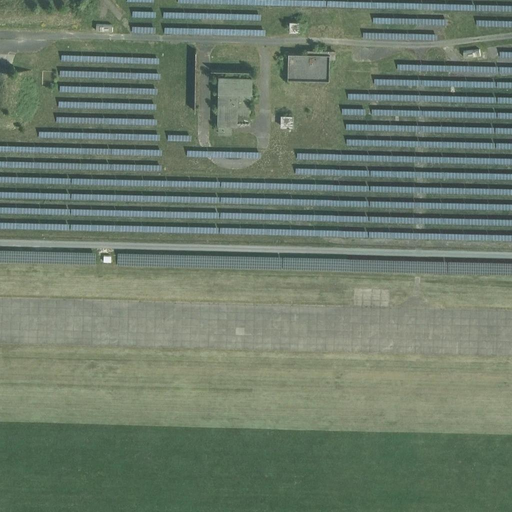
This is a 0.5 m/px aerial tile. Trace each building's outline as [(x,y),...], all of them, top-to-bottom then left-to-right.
[(299,21),(289,21),(289,31),(299,31),(299,21)] [(463,51),(464,57),(481,55),(480,49),(463,51)] [(328,54),(288,53),(287,78),(328,79),(329,58),(334,58),(335,52),(328,52),(328,54)] [(11,70),(0,69),(0,126),(6,130),(29,118),(31,71),(11,70)] [(251,92),(251,76),(218,75),(217,92),(218,92),(250,92),(251,92)] [(250,92),(218,92),(217,124),(218,124),(218,133),(231,133),(231,124),(249,125),(250,92)] [(292,115),(281,115),(281,125),(292,126),(292,115)]
